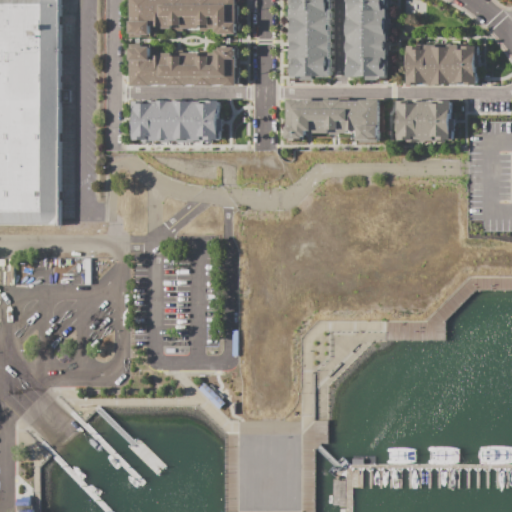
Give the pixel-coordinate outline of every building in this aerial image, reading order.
[(0,0),(59,0),(58,223),(0,222),(0,0)] [(133,0),(238,0),(238,36),(223,36),(223,34),(219,34),(219,30),(201,30),(201,29),(183,29),(183,31),(173,31),(173,29),(164,29),(164,26),(157,26),(157,36),(151,36),(151,37),(133,37),(133,0)] [(286,0),(329,0),(329,78),(286,77),(286,0)] [(342,0),(385,0),(385,78),(342,77),(342,0)] [(404,45),(474,46),(474,83),(404,83),(404,45)] [(133,48),(140,48),(140,46),(153,46),(153,55),(164,55),(164,53),(219,53),(219,49),(222,49),(222,47),(239,47),(239,58),(238,58),(238,68),(240,68),(240,78),(238,78),(238,86),(133,86),(133,48)] [(289,99),(380,100),(380,141),(356,141),(356,131),(350,131),(350,134),(307,134),(307,138),(304,138),(304,141),(296,141),(296,138),(288,138),(289,99)] [(135,101),(220,101),(220,119),(223,119),(223,131),(222,131),(222,140),(193,140),(193,142),(177,142),(177,140),(171,140),(171,141),(161,141),(161,140),(154,140),(154,141),(142,141),(142,140),(135,140),(135,101)] [(399,101),(452,101),(452,117),(455,117),(455,130),(454,130),(454,140),(444,140),(444,141),(413,141),(413,140),(399,140),(399,101)] [(199,389),(204,384),(208,387),(210,389),(219,398),(220,399),(225,404),(220,409),(199,389)]
